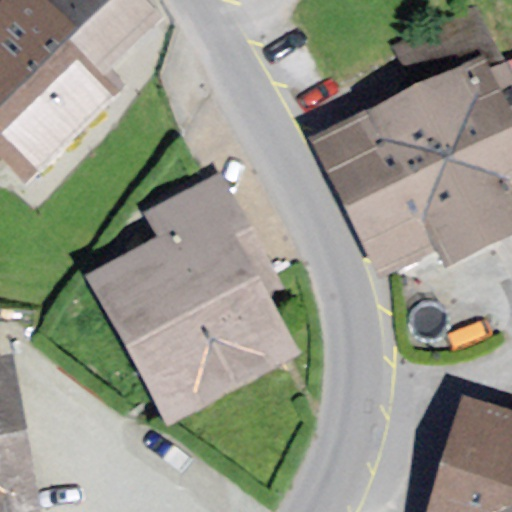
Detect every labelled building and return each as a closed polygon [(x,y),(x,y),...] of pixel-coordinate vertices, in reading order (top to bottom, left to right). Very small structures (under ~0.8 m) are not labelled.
[(0,113),(75,40),(115,0),(62,0),(49,13),(39,3),(22,18),(12,7),(0,18),(0,113)] [(148,19),(129,0),(115,0),(75,40),(101,66),(148,19)] [(511,62),(503,67),(474,6),(417,33),(443,88),(309,152),(374,290),(435,261),(444,278),(511,246),(511,62)] [(75,40),(0,113),(0,134),(40,174),(109,105),(93,89),(109,74),(101,66),(75,40)] [(212,194),(163,220),(176,243),(113,278),(182,400),(273,349),(236,283),(252,275),(237,247),(240,245),(212,194)] [(0,511),(19,508),(0,399),(0,511)] [(511,511),(511,422),(463,407),(440,483),(431,511),(511,511)]
